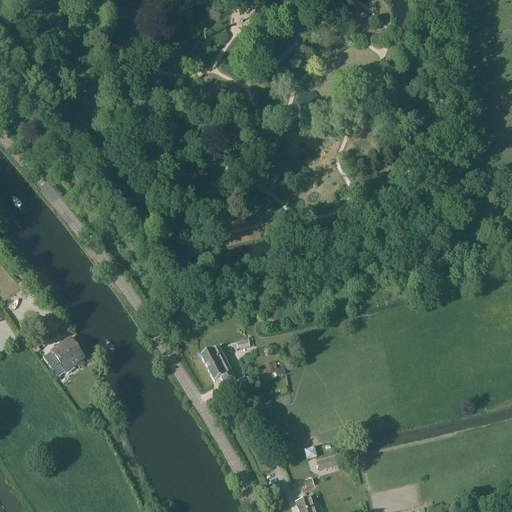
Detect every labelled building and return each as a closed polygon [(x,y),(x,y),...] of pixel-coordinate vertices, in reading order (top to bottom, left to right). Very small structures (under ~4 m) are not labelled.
[(247,337),(235,339),(238,347),(249,345),(247,337)] [(84,360),(70,339),(44,358),(58,378),(84,360)] [(227,365),(218,350),(211,350),(199,357),(209,374),(227,365)] [(235,380),(227,365),(209,374),(214,383),(221,379),(224,386),(235,380)] [(243,391),(234,396),(241,410),(250,405),(243,391)] [(338,465),(336,456),(316,461),(318,470),(338,465)] [(303,479),(306,489),(314,486),(311,476),(303,479)] [(295,504),(297,511),(314,511),(310,499),(295,504)]
